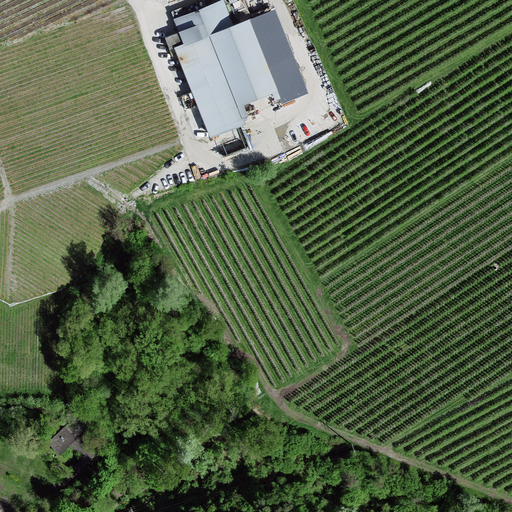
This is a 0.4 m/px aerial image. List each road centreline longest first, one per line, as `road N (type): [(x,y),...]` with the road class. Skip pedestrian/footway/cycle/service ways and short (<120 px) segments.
road 1 (track): [(191,141),(0,208)]
road 2 (track): [(129,0),(0,45)]
road 3 (track): [(0,171),(3,293)]
